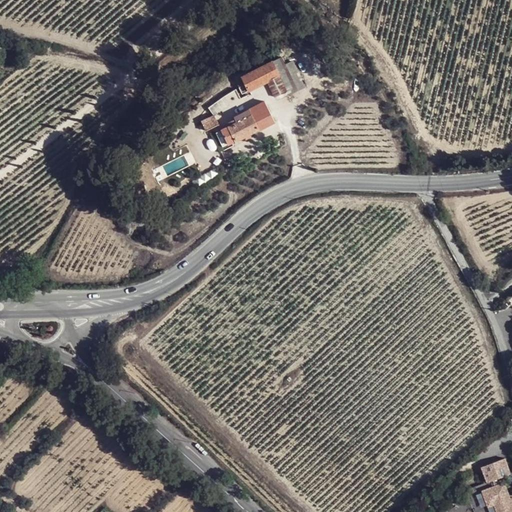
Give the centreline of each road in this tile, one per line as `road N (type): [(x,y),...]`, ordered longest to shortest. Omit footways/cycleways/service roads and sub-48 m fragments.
road 1 (primary): [(427,184),(329,180),(294,188),(256,208),(205,254)]
road 2 (residential): [(427,184),(492,321),(511,385)]
road 3 (tertiary): [(249,511),(103,381)]
road 4 (primary): [(205,254),(136,289),(56,296)]
